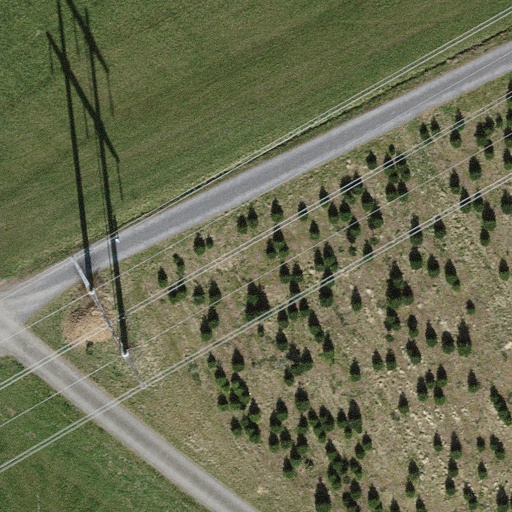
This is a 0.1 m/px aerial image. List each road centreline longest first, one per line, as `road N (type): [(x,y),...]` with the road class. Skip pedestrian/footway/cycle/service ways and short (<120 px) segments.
road 1 (track): [(511,67),(0,324)]
road 2 (track): [(0,334),(230,511)]
